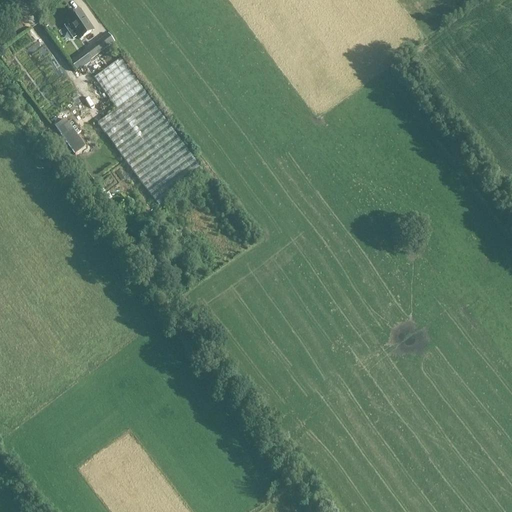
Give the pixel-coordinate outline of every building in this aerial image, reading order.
[(67,21),(69,24),(64,27),(69,34),(73,31),(80,40),(94,31),(80,11),(67,21)] [(87,51),(71,63),(77,71),(93,59),(114,43),(108,35),(87,51)] [(121,60),(89,84),(111,114),(98,123),(159,206),(204,173),(121,60)] [(66,120),(56,127),(64,138),(76,155),(85,148),(74,131),(66,120)] [(169,254),(154,234),(144,242),(159,262),(169,254)]
